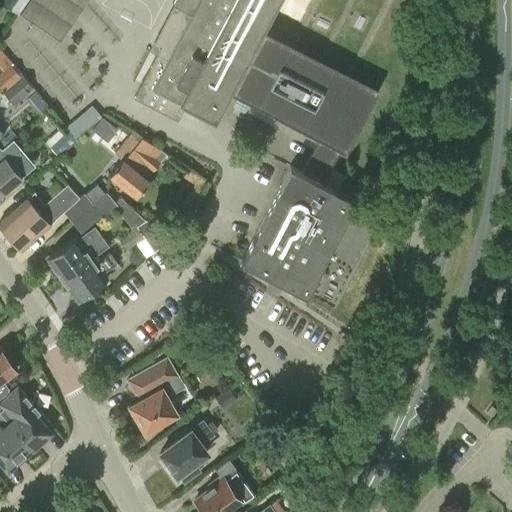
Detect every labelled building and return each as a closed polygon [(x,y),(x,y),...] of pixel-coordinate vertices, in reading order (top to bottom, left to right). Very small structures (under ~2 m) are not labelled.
[(0,0),(0,1),(16,12),(24,0),(0,0)] [(174,0),(172,5),(179,8),(133,97),(173,118),(173,116),(167,113),(174,100),(188,108),(214,121),(229,93),(318,139),(301,172),(322,183),(339,150),(344,153),(377,89),(256,27),(269,0),(174,0)] [(0,88),(2,91),(3,91),(22,75),(12,64),(0,73),(0,88)] [(15,104),(33,89),(22,75),(3,91),(15,104)] [(103,140),(114,124),(102,116),(91,131),(103,140)] [(66,128),(67,129),(75,138),(83,131),(75,121),(66,128)] [(56,154),(75,138),(67,129),(64,132),(49,145),(56,154)] [(20,160),(15,164),(2,149),(16,136),(12,131),(0,141),(0,194),(28,170),(20,160)] [(122,142),(113,153),(121,159),(139,138),(140,137),(131,131),(122,142)] [(121,159),(108,175),(135,197),(149,180),(141,173),(144,170),(158,152),(139,138),(121,159)] [(296,170),(279,188),(278,187),(240,260),(333,309),(382,214),(322,183),(301,172),(296,170)] [(78,197),(66,183),(44,204),(33,192),(26,199),(25,198),(0,220),(0,225),(21,249),(78,197)] [(115,202),(105,190),(86,205),(97,217),(115,202)] [(165,238),(145,218),(118,237),(125,248),(144,236),(154,250),(165,238)] [(76,239),(74,237),(46,257),(62,279),(90,258),(108,245),(94,225),(76,239)] [(93,262),(90,258),(62,279),(77,300),(105,280),(101,273),(115,263),(107,252),(93,262)] [(0,381),(15,370),(0,348),(0,381)] [(143,430),(174,412),(165,396),(182,386),(165,357),(126,379),(138,400),(129,405),(143,430)] [(237,396),(228,384),(214,395),(223,406),(237,396)] [(53,427),(16,386),(0,400),(0,413),(8,422),(11,419),(33,445),(53,427)] [(11,419),(8,422),(1,428),(0,426),(0,459),(7,468),(33,445),(11,419)] [(206,453),(199,444),(210,435),(215,431),(209,422),(203,426),(201,423),(190,431),(188,428),(176,437),(178,440),(160,453),(176,475),(177,474),(183,482),(198,471),(192,463),(206,453)] [(287,449),(276,458),(290,474),(301,466),(287,449)] [(240,504),(252,495),(227,461),(215,469),(220,475),(207,485),(209,488),(193,500),(201,511),(224,511),(239,501),(240,504)] [(290,474),(285,479),(297,495),(314,483),(301,466),(290,474)] [(93,511),(108,511),(99,499),(89,506),(93,511)] [(285,511),(275,499),(268,505),(267,504),(258,510),(255,511),(285,511)]
